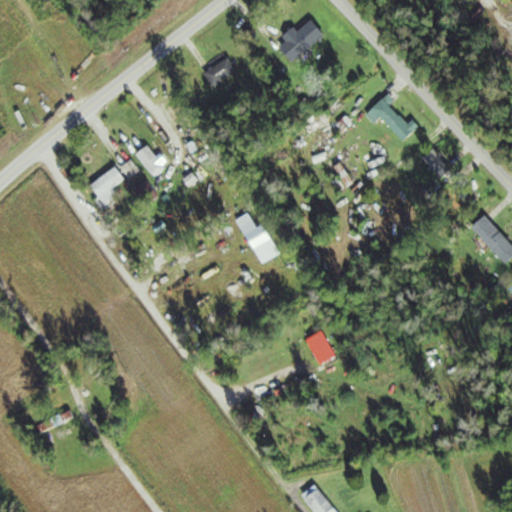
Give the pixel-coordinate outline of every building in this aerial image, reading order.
[(330,35),(316,17),(283,44),(297,61),(330,35)] [(242,72),(233,58),(209,72),(217,86),(242,72)] [(397,104),(400,101),(392,93),(371,114),(380,123),(385,118),(409,141),(422,128),(397,104)] [(141,153),(156,177),(169,169),(155,145),(141,153)] [(427,157),(449,190),(464,181),(442,147),(427,157)] [(143,170),(135,160),(124,168),(122,166),(94,186),(109,205),(124,194),(119,188),(143,170)] [(511,237),(487,212),(475,224),(511,261),(511,237)] [(267,264),(286,254),(271,223),(262,228),(254,213),(244,218),(267,264)] [(306,496),(318,511),(342,511),(321,484),(306,496)]
